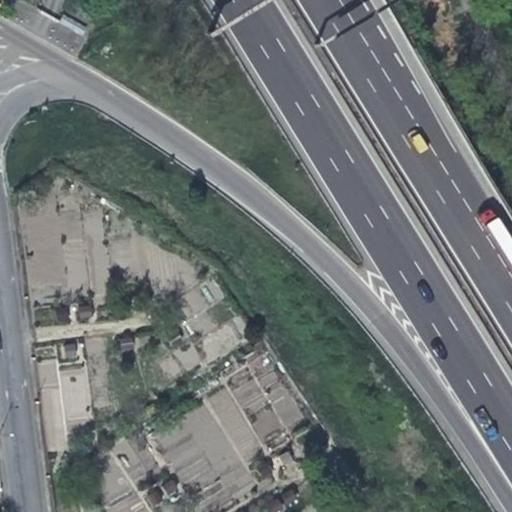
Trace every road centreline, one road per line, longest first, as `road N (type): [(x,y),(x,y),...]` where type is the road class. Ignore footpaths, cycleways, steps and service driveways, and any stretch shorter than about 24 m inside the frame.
road 1 (motorway): [(96,91),(226,173),(321,251),(511,450)]
road 2 (motorway): [(240,0),(511,444)]
road 3 (motorway): [(511,296),(328,0)]
road 4 (residential): [(22,511),(0,304)]
